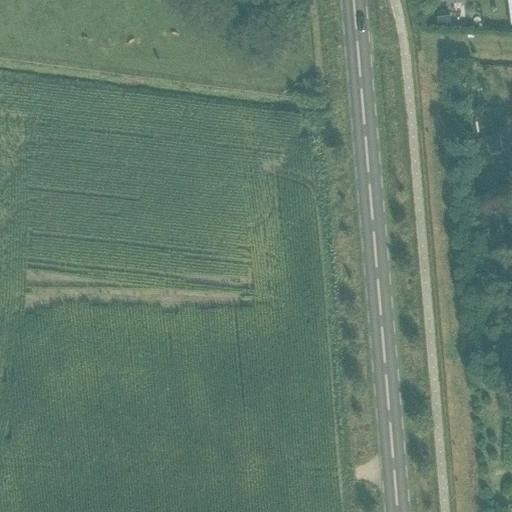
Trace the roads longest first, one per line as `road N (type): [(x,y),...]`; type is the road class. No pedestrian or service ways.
road 1 (primary): [(396,511),(357,49)]
road 2 (residential): [(511,46),(357,49)]
